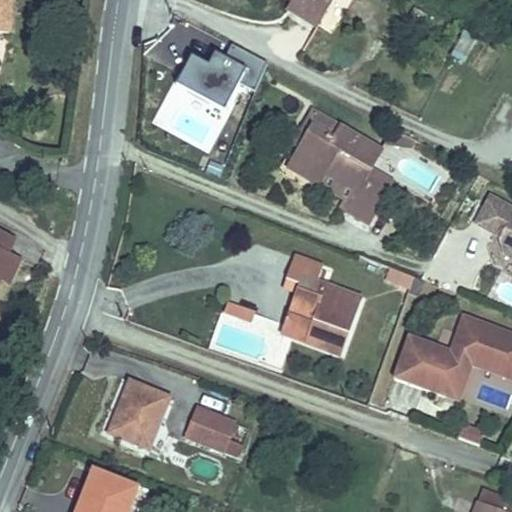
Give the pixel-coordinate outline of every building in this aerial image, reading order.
[(0,0),(0,33),(10,34),(12,0),(0,0)] [(318,28),(335,0),(293,0),(292,3),(288,10),(318,28)] [(422,23),(427,15),(416,8),(411,17),(422,23)] [(255,93),(269,64),(224,41),(209,72),(190,63),(178,89),(227,112),(240,85),(255,93)] [(207,142),(215,124),(180,111),(173,129),(207,142)] [(312,129),(319,116),(313,113),(294,143),(301,148),(312,129)] [(319,116),(312,129),(333,141),(341,129),(319,116)] [(371,171),(382,153),(341,129),(333,141),(312,129),(301,148),(289,169),(311,181),(317,170),(357,193),(352,204),(347,212),(370,225),(394,184),(371,171)] [(406,149),(411,139),(410,138),(394,130),(385,147),(406,149)] [(413,150),(417,142),(411,139),(406,149),(413,150)] [(357,193),(317,170),(311,181),(345,201),(352,204),(357,193)] [(511,208),(491,197),(477,225),(492,233),(498,231),(506,255),(511,257),(511,208)] [(352,204),(345,201),(341,208),(347,212),(352,204)] [(0,282),(1,280),(13,255),(9,253),(16,238),(0,230),(0,282)] [(10,285),(22,259),(13,255),(1,280),(10,285)] [(410,291),(415,278),(391,269),(387,281),(410,291)] [(342,356),(362,300),(302,279),(289,315),(313,324),(306,343),(342,356)] [(238,318),(241,310),(227,305),(225,314),(238,318)] [(252,323),(255,315),(241,310),(238,318),(252,323)] [(306,343),(313,324),(289,315),(282,334),(306,343)] [(511,374),(511,334),(464,317),(451,352),(410,337),(394,380),(445,398),(453,376),(461,379),(468,360),(511,374)] [(511,374),(468,360),(461,379),(453,376),(445,398),(460,404),(474,367),(511,381),(511,374)] [(149,450),(170,399),(130,382),(110,434),(149,450)] [(229,440),(235,424),(198,409),(190,429),(187,437),(239,458),(243,446),(229,440)] [(464,426),(460,440),(481,446),(485,432),(464,426)] [(127,511),(136,490),(95,474),(79,511),(127,511)] [(511,511),(511,509),(505,506),(507,500),(483,490),(479,503),(503,511),(511,511)] [(503,511),(479,503),(475,511),(503,511)]
